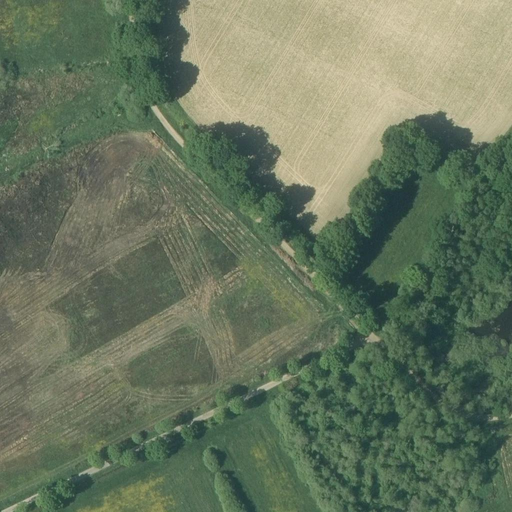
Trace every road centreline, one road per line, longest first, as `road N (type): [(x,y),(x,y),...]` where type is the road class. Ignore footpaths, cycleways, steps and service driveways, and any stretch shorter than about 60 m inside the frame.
road 1 (track): [(511,415),(464,417),(442,407),(159,120)]
road 2 (unclassified): [(10,511),(371,336)]
road 3 (track): [(159,120),(122,119),(0,180)]
road 4 (track): [(159,120),(142,88),(131,0)]
